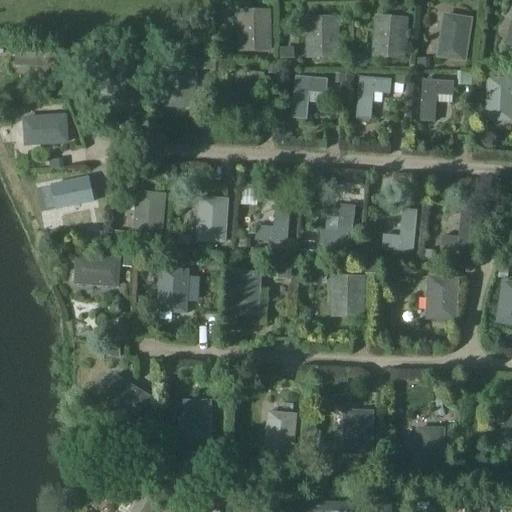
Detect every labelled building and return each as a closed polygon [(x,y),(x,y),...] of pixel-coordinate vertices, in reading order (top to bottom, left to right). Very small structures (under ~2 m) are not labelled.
[(237,53),(271,53),(270,11),(236,12),(237,53)] [(404,61),(407,19),(374,17),(371,58),(404,61)] [(338,18),(305,18),(306,60),(339,59),(338,18)] [(465,67),(472,23),(441,18),(436,62),(465,67)] [(55,88),(57,56),(16,52),(14,67),(42,69),(41,86),(55,88)] [(97,62),(96,105),(125,106),(126,62),(97,62)] [(194,110),(196,67),(168,65),(165,109),(194,110)] [(263,89),(264,74),(232,71),(228,113),(242,114),(245,87),(263,89)] [(326,95),(327,81),(296,78),(292,120),(306,121),(309,94),(326,95)] [(390,95),(391,81),(359,79),(356,120),(370,121),(373,94),(390,95)] [(511,80),(486,79),(484,123),(511,123),(511,80)] [(453,97),(454,83),(422,81),(420,123),(434,124),(436,96),(453,97)] [(66,116),(22,118),(24,148),(68,145),(66,116)] [(57,186),(57,201),(84,202),(83,219),(98,219),(99,188),(57,186)] [(136,193),(132,237),(161,240),(166,196),(136,193)] [(226,245),(229,201),(199,199),(196,243),(226,245)] [(286,245),(290,203),(276,202),(273,229),(256,227),(255,242),(286,245)] [(351,250),(355,208),(340,206),(337,233),(321,232),(319,247),(351,250)] [(413,254),(417,212),(402,210),(399,238),(383,236),(381,251),(413,254)] [(472,254),(475,214),(462,213),(460,239),(442,237),(440,251),(472,254)] [(76,256),(73,286),(118,289),(120,259),(76,256)] [(187,315),(189,271),(159,270),(157,314),(187,315)] [(258,318),(261,273),(230,271),(227,316),(258,318)] [(332,277),(331,318),(364,319),(365,278),(332,277)] [(457,322),(459,279),(427,277),(425,320),(457,322)] [(511,327),(511,283),(501,282),(495,325),(511,327)] [(113,375),(98,400),(135,423),(151,398),(113,375)] [(182,401),(182,440),(211,440),(211,401),(182,401)] [(500,430),(487,430),(487,444),(511,444),(511,405),(506,406),(506,426),(500,426),(500,430)] [(344,412),(343,456),(372,457),(373,413),(344,412)] [(267,413),(263,457),(293,460),(298,416),(267,413)] [(445,430),(416,429),(416,475),(445,475),(445,430)] [(154,511),(167,493),(123,468),(113,486),(128,494),(118,511),(154,511)]
